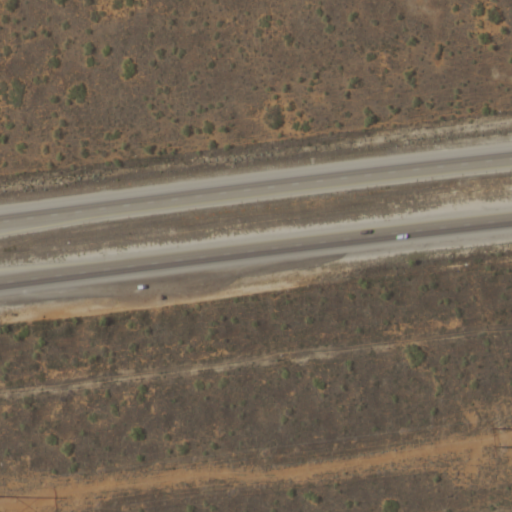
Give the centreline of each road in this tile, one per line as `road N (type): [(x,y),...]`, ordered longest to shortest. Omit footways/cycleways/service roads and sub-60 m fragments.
road 1 (trunk): [(0,283),(511,216)]
road 2 (trunk): [(511,155),(0,220)]
